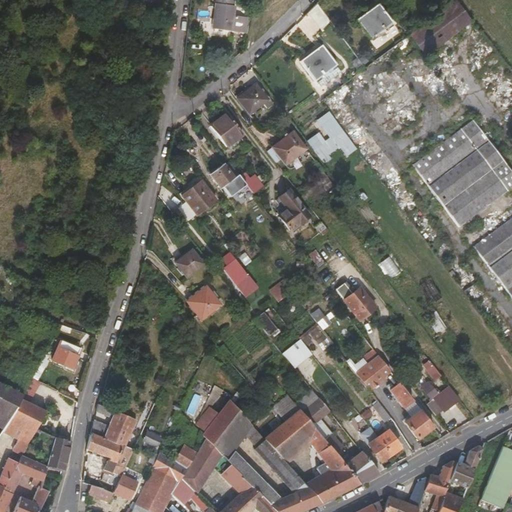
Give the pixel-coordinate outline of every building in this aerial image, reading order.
[(243,28),(246,14),(231,12),(232,1),(231,1),(231,0),(214,0),(211,22),(243,28)] [(459,0),(453,0),(448,4),(464,25),(473,18),(459,0)] [(394,22),(378,2),(357,18),(371,38),(394,22)] [(308,13),(323,28),(331,19),(316,4),(308,13)] [(448,4),(410,33),(426,55),(464,25),(448,4)] [(189,11),(188,19),(205,22),(206,13),(189,11)] [(336,64),(321,44),(301,60),(316,80),(336,64)] [(256,77),(234,94),(247,110),(263,96),(267,101),(272,97),(256,77)] [(242,130),(226,109),(206,126),(221,146),(242,130)] [(345,158),(357,149),(329,112),(316,121),(329,138),(325,141),(318,132),(306,141),(324,165),(334,158),(333,157),(335,156),(332,152),(337,148),(345,158)] [(511,189),(511,171),(474,120),(413,167),(459,227),(506,191),(508,193),(511,189)] [(292,127),(271,142),(280,153),(285,159),(304,145),(292,127)] [(271,142),(266,146),(275,158),(280,153),(271,142)] [(216,169),(227,183),(239,174),(229,160),(216,169)] [(331,191),(335,188),(322,171),(297,190),(305,201),(320,189),(330,203),(336,198),(331,191)] [(207,177),(188,192),(193,200),(201,210),(221,196),(207,177)] [(257,177),(249,184),(255,192),(263,185),(257,177)] [(288,230),(307,215),(287,190),(275,200),(280,206),(275,211),(288,230)] [(193,200),(187,204),(195,214),(201,210),(193,200)] [(195,214),(187,204),(185,205),(194,215),(195,214)] [(319,228),(325,223),(321,218),(315,223),(319,228)] [(511,219),(474,248),(511,298),(511,219)] [(208,260),(197,246),(180,258),(192,272),(208,260)] [(255,273),(248,263),(240,254),(228,264),(240,279),(247,274),(245,271),(248,268),(252,275),(255,273)] [(292,283),(285,273),(271,284),(278,293),(292,283)] [(361,317),(376,304),(360,283),(352,290),(345,279),(336,286),(361,317)] [(432,304),(441,297),(428,280),(418,287),(432,304)] [(226,300),(213,282),(192,297),(206,315),(226,300)] [(276,334),(284,326),(269,307),(260,315),(276,334)] [(438,334),(446,328),(434,312),(425,318),(438,334)] [(21,346),(32,323),(23,319),(11,341),(21,346)] [(296,368),(313,352),(300,338),(283,353),(296,368)] [(52,361),(72,370),(80,351),(61,342),(52,361)] [(392,368),(374,345),(366,353),(372,360),(360,372),(374,391),(387,378),(384,374),(392,368)] [(440,370),(432,360),(427,364),(435,375),(440,370)] [(416,399),(395,372),(392,373),(400,383),(394,388),(409,406),(416,399)] [(443,404),(458,392),(448,380),(440,385),(438,384),(435,386),(428,377),(421,383),(431,395),(434,394),(443,404)] [(21,400),(23,396),(0,383),(0,427),(3,429),(21,400)] [(58,389),(74,399),(78,392),(62,383),(58,389)] [(426,399),(436,411),(443,404),(434,394),(431,395),(426,399)] [(306,409),(294,395),(280,406),(293,421),(269,439),(272,443),(285,457),(321,428),(306,409)] [(334,409),(324,396),(306,409),(321,428),(326,435),(339,450),(347,445),(324,416),(334,409)] [(392,416),(380,399),(373,404),(386,420),(392,416)] [(32,449),(42,430),(53,411),(21,400),(3,429),(4,439),(13,444),(15,440),(32,449)] [(252,418),(237,401),(212,439),(227,454),(252,418)] [(121,413),(105,404),(102,413),(118,419),(121,413)] [(436,425),(424,409),(411,422),(424,437),(436,425)] [(140,421),(121,413),(118,419),(112,433),(108,439),(128,447),(140,421)] [(259,426),(252,418),(227,454),(233,461),(251,436),(259,426)] [(272,443),(269,439),(259,426),(251,436),(264,450),(272,443)] [(387,426),(379,433),(394,453),(403,447),(387,426)] [(112,433),(100,427),(98,435),(108,439),(112,433)] [(326,435),(321,428),(285,457),(290,463),(316,442),(326,435)] [(76,445),(78,436),(64,429),(60,439),(62,440),(56,461),(54,468),(68,474),(69,474),(77,446),(76,445)] [(394,453),(379,433),(369,440),(385,460),(394,453)] [(139,452),(128,447),(108,439),(98,435),(95,451),(112,459),(107,469),(127,479),(139,452)] [(143,445),(146,438),(140,435),(137,442),(143,445)] [(323,502),(363,482),(349,464),(339,450),(326,435),(316,442),(338,469),(308,485),(323,502)] [(227,454),(212,439),(203,454),(186,482),(201,496),(227,454)] [(285,457),(272,443),(264,450),(278,467),(297,489),(281,498),(276,493),(278,489),(269,480),(266,483),(268,485),(263,492),(282,511),(301,511),(323,502),(308,485),(290,463),(285,457)] [(476,448),(469,463),(459,482),(470,488),(487,446),(483,445),(476,448)] [(182,466),(167,454),(149,490),(140,508),(138,511),(149,511),(150,511),(152,511),(168,511),(171,507),(178,496),(186,482),(203,454),(193,446),(182,466)] [(363,482),(383,471),(367,450),(349,464),(363,482)] [(48,488),(54,468),(56,461),(31,451),(22,465),(0,505),(0,511),(2,511),(9,511),(30,475),(42,480),(40,484),(48,488)] [(500,511),(511,484),(511,455),(501,451),(479,504),(497,511),(500,511)] [(469,463),(457,458),(449,462),(446,473),(439,470),(431,490),(445,496),(442,505),(447,508),(452,500),(459,482),(469,463)] [(0,505),(22,465),(14,461),(1,485),(0,484),(0,505)] [(268,485),(266,483),(249,464),(243,471),(263,492),(268,485)] [(263,511),(282,511),(263,492),(243,471),(239,468),(218,489),(227,499),(217,509),(219,511),(254,511),(259,508),(263,511)] [(428,481),(419,477),(410,498),(419,502),(428,481)] [(144,487),(127,479),(119,495),(136,503),(144,487)] [(201,496),(186,482),(178,496),(194,511),(196,509),(192,504),(195,500),(208,511),(219,511),(217,509),(201,496)] [(114,505),(119,496),(100,488),(96,497),(114,505)] [(46,511),(47,508),(53,496),(47,492),(41,505),(28,500),(21,511),(46,511)] [(397,494),(390,509),(389,511),(421,511),(425,504),(397,494)] [(389,511),(390,509),(385,500),(359,511),(389,511)] [(460,511),(463,505),(452,500),(447,508),(445,511),(460,511)]
